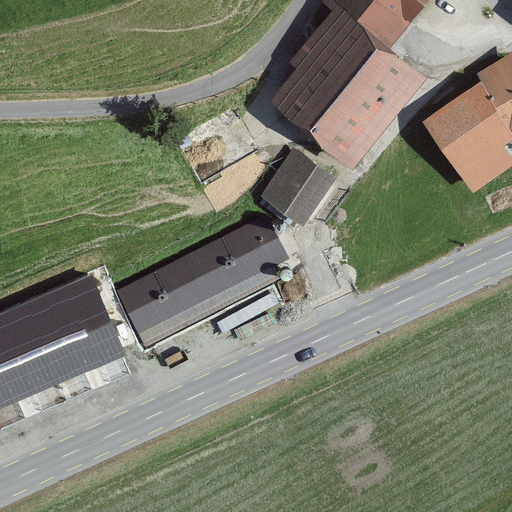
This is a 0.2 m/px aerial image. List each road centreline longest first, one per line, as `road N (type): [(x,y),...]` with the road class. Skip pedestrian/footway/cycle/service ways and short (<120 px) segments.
road 1 (secondary): [(0,479),(511,250)]
road 2 (track): [(511,32),(432,83),(316,217),(309,246),(337,330)]
road 3 (unclassified): [(0,108),(149,101),(197,88),(274,44),(309,0)]
